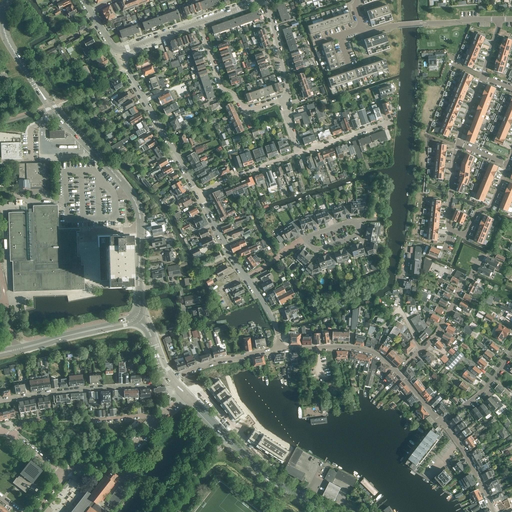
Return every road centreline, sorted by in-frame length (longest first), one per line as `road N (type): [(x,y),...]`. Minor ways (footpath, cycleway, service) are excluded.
road 1 (tertiary): [(136,317),(138,209),(56,113)]
road 2 (residential): [(171,379),(0,400)]
road 3 (residential): [(198,194),(120,49)]
road 4 (unclassified): [(62,471),(120,458),(186,395)]
road 5 (tertiary): [(327,511),(268,480),(225,436)]
road 6 (tertiary): [(56,113),(10,47),(7,0)]
road 7 (tertiary): [(16,349),(136,317)]
road 8 (residential): [(398,372),(361,349),(281,349)]
